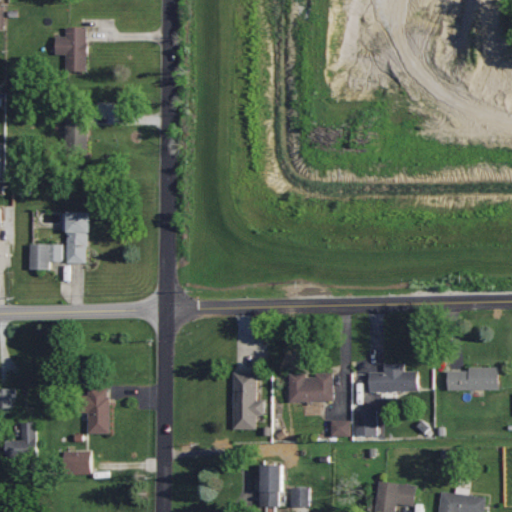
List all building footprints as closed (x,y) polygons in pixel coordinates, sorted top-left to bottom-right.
[(89,28),(68,27),(68,36),(58,36),(57,54),(67,54),(67,71),(88,72),(89,28)] [(89,119),(67,120),(68,149),(91,148),(89,119)] [(90,264),(91,212),(65,212),(64,231),(69,231),(69,263),(90,264)] [(32,269),(52,269),(52,262),(65,262),(65,244),(33,244),(32,269)] [(420,369),(406,369),(405,362),(385,362),(385,371),(371,371),(371,390),(421,389),(420,369)] [(501,365),(471,365),(471,369),(449,369),(449,387),(501,387),(501,365)] [(258,371),(235,371),(234,427),(258,427),(258,413),(265,413),(265,399),(258,399),(258,371)] [(334,371),(317,371),(317,376),(308,376),(308,371),(290,372),(291,400),(335,399),(334,371)] [(17,388),(0,388),(0,408),(17,408),(17,388)] [(90,433),(110,434),(111,388),(90,388),(90,433)] [(379,411),(357,410),(357,435),(378,436),(379,411)] [(333,436),(351,436),(352,420),(333,420),(333,436)] [(38,422),(23,422),(23,440),(8,440),(8,457),(39,456),(38,422)] [(93,451),(66,451),(67,475),(94,474),(93,451)] [(261,463),(261,506),(281,506),(281,491),(285,491),(285,463),(261,463)] [(419,484),(381,479),(377,511),(398,511),(400,503),(416,505),(419,484)] [(312,507),(312,487),(294,487),(294,506),(312,507)] [(486,511),(489,495),(443,489),(439,511),(486,511)]
